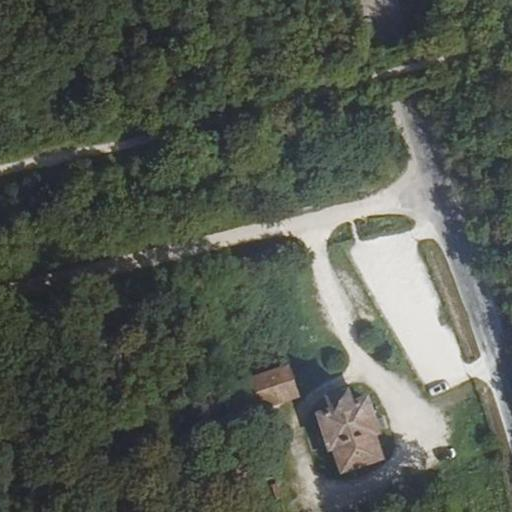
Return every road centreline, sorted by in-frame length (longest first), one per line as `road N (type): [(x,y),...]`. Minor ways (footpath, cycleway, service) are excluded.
road 1 (track): [(0,172),(511,45)]
road 2 (track): [(0,292),(421,188)]
road 3 (tertiary): [(511,392),(421,188),(376,0)]
